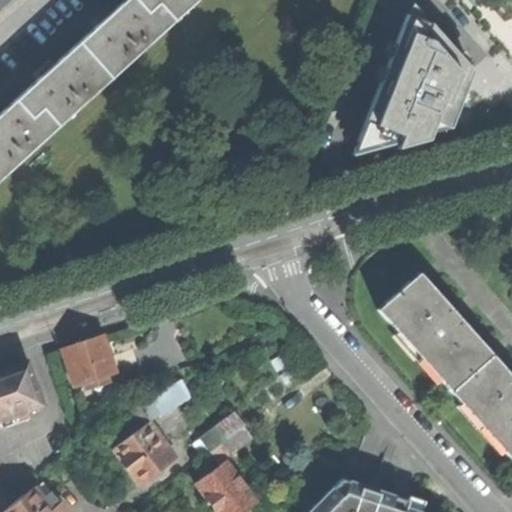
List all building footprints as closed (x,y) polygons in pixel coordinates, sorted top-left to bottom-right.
[(0,0),(0,9),(10,0),(0,0)] [(60,123),(174,19),(156,0),(124,0),(106,17),(49,68),(28,87),(60,123)] [(156,0),(174,19),(195,0),(156,0)] [(411,3),(362,128),(384,136),(387,145),(449,128),(453,119),(412,130),(397,124),(434,27),(411,3)] [(434,27),(397,124),(412,130),(453,119),(461,100),(472,71),(434,27)] [(0,177),(60,123),(28,87),(0,112),(0,177)] [(384,136),(362,128),(352,154),(374,148),(374,149),(387,145),(384,136)] [(440,380),(450,392),(491,354),(472,334),(460,320),(454,313),(451,309),(437,295),(420,275),(418,273),(376,309),(396,331),(397,330),(440,379),(440,380)] [(81,341),(62,349),(74,387),(114,373),(103,339),(102,334),(81,341)] [(503,451),(511,461),(511,378),(509,374),(491,354),(450,392),(459,402),(460,401),(504,450),(503,451)] [(0,369),(0,419),(42,405),(27,361),(0,369)] [(135,402),(149,421),(189,395),(179,380),(135,402)] [(123,412),(137,430),(149,421),(135,402),(123,412)] [(203,456),(208,452),(242,427),(233,414),(193,444),(203,456)] [(137,430),(112,448),(124,465),(139,485),(175,458),(149,421),(137,430)] [(208,452),(219,466),(225,462),(223,458),(250,438),(242,427),(208,452)] [(209,504),(215,511),(242,511),(255,502),(225,462),(219,466),(195,485),(209,504)] [(417,511),(405,508),(407,500),(349,481),(344,492),(332,487),(307,511),(417,511)] [(33,486),(1,511),(65,511),(66,511),(49,491),(42,497),(33,486)]
